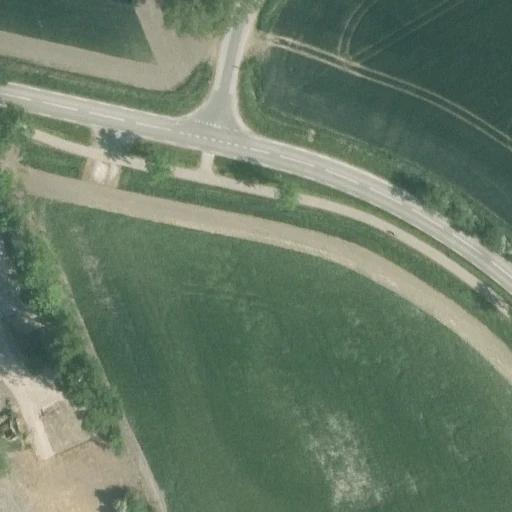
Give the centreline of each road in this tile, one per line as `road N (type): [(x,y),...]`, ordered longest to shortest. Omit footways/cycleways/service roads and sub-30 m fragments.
road 1 (secondary): [(511,278),(401,201),(213,138)]
road 2 (secondary): [(213,138),(0,91)]
road 3 (unclassified): [(213,138),(250,0)]
